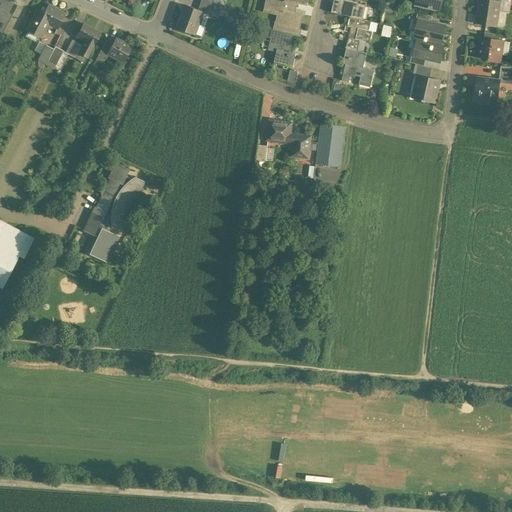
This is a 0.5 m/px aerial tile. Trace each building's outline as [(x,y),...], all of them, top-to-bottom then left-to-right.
[(0,0),(0,37),(17,5),(17,4),(8,0),(0,0)] [(214,2),(208,0),(202,0),(201,3),(213,8),(211,14),(216,16),(220,4),(214,2)] [(287,0),(286,0),(269,0),(268,9),(282,12),(280,23),(277,23),(275,30),(295,35),(299,36),(304,14),(295,12),(296,6),(297,7),(298,3),(287,0)] [(335,0),(332,12),(350,16),(364,19),(367,5),(359,3),(359,0),(335,0)] [(439,0),(418,0),(417,4),(429,6),(429,8),(432,8),(432,7),(438,8),(439,0)] [(479,0),(478,9),(499,12),(501,0),(479,0)] [(511,0),(501,0),(499,12),(509,13),(511,0)] [(201,3),(199,9),(204,11),(211,14),(213,8),(201,3)] [(199,9),(186,4),(185,5),(186,5),(178,27),(177,27),(196,34),(197,34),(196,34),(204,11),(199,9)] [(65,14),(48,5),(46,9),(44,12),(40,19),(48,23),(47,26),(51,28),(52,26),(58,29),(65,14)] [(37,9),(26,30),(29,31),(36,35),(40,37),(47,26),(48,23),(40,19),(44,12),(41,10),(37,9)] [(499,12),(478,9),(475,24),(497,27),(499,12)] [(497,27),(507,29),(509,13),(499,12),(497,27)] [(432,16),(418,13),(416,21),(418,21),(418,20),(431,23),(432,16)] [(364,19),(350,16),(347,26),(351,27),(346,48),(357,51),(360,39),(370,42),(372,31),(369,30),(371,21),(364,19)] [(431,23),(418,20),(418,21),(414,37),(416,38),(439,43),(443,26),(431,23)] [(101,33),(83,24),(76,36),(85,41),(83,46),(76,58),(84,63),(94,45),(101,33)] [(391,36),(393,26),(384,24),(382,34),(391,36)] [(275,31),(269,29),(265,47),(271,48),(275,31)] [(295,35),(275,30),(275,31),(271,48),(276,49),(273,62),(293,66),(296,53),(289,51),(293,35),(295,35)] [(26,37),(34,41),(36,35),(29,31),(26,37)] [(503,35),(485,32),(484,38),(502,41),(503,35)] [(113,43),(107,53),(108,54),(124,62),(132,46),(131,47),(116,38),(116,37),(113,43)] [(439,43),(416,38),(412,53),(416,53),(416,54),(426,57),(438,60),(442,44),(439,43)] [(484,38),(481,38),(478,56),(484,57),(487,55),(489,55),(493,61),(496,59),(500,59),(501,52),(502,41),(484,38)] [(107,39),(100,52),(107,56),(108,54),(107,53),(113,43),(107,39)] [(83,46),(72,40),(65,53),(67,54),(76,58),(83,46)] [(39,41),(34,50),(42,54),(46,45),(39,41)] [(502,41),(501,52),(508,53),(509,42),(502,41)] [(42,54),(38,60),(45,64),(48,59),(54,49),(46,45),(42,54)] [(62,50),(55,46),(54,49),(48,59),(56,63),(62,51),(62,50)] [(357,51),(346,48),(343,63),(345,64),(342,80),(351,83),(351,82),(349,81),(351,74),(361,77),(359,84),(360,85),(360,82),(370,84),(370,87),(374,70),(364,67),(367,53),(357,51)] [(56,63),(53,68),(58,71),(67,54),(65,53),(62,51),(56,63)] [(107,56),(100,52),(88,73),(95,77),(107,56)] [(426,57),(416,54),(416,53),(412,53),(410,62),(417,64),(424,65),(426,57)] [(56,63),(48,59),(45,64),(53,68),(56,63)] [(424,65),(417,64),(415,75),(421,77),(421,75),(430,77),(432,67),(424,65)] [(298,71),(290,69),(287,82),(295,85),(298,71)] [(430,77),(421,75),(421,77),(416,96),(414,96),(413,97),(436,102),(438,90),(436,90),(439,80),(441,81),(441,80),(430,77)] [(500,80),(478,78),(476,94),(485,95),(484,100),(498,102),(498,97),(499,97),(500,92),(499,92),(500,80)] [(291,123),(271,121),(268,139),(289,142),(290,133),(291,123)] [(346,125),(322,123),(318,164),(341,167),(346,125)] [(305,135),(294,134),(292,143),(293,143),(292,154),(308,156),(310,137),(305,137),(305,135)] [(256,159),(266,160),(268,148),(268,146),(258,145),(256,159)] [(275,149),(268,148),(266,160),(273,161),(275,149)] [(129,169),(115,163),(108,178),(110,179),(96,208),(94,207),(84,231),(92,234),(94,230),(98,232),(96,237),(97,237),(102,226),(111,227),(112,228),(112,227),(121,231),(124,224),(126,225),(132,210),(131,210),(134,203),(136,203),(142,189),(141,188),(144,181),(135,177),(136,177),(136,176),(131,180),(126,175),(129,169)] [(0,222),(1,221),(0,220),(0,286),(2,287),(18,255),(23,258),(34,238),(6,224),(5,227),(2,225),(0,223),(0,222)] [(108,253),(103,262),(109,265),(113,256),(108,253)]
